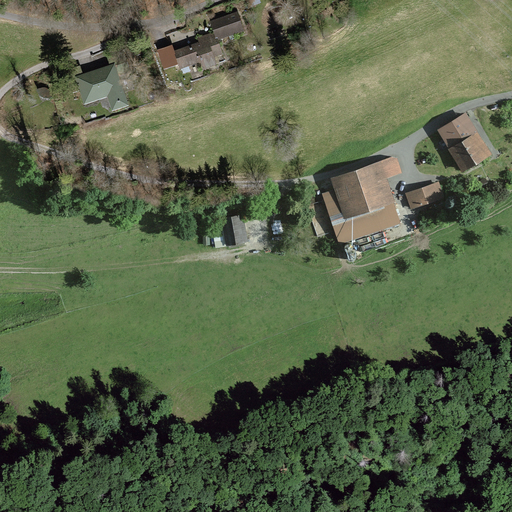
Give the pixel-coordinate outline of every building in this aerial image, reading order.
[(241,12),(209,22),(212,33),(196,38),(198,43),(190,46),(191,51),(181,54),(186,68),(207,61),(210,69),(221,65),(219,59),(228,56),(224,43),(248,34),(241,12)] [(172,47),(157,53),(164,72),(179,66),(172,47)] [(119,63),(79,78),(88,104),(111,95),(118,114),(136,107),(119,63)] [(39,91),(37,91),(38,95),(40,98),(44,100),(48,101),(51,99),(52,97),(51,94),(49,91),(46,89),(43,89),(39,91)] [(471,114),(441,132),(464,172),(495,154),(471,114)] [(397,156),(332,179),(347,222),(398,204),(389,178),(403,173),(397,156)] [(438,183),(404,194),(410,211),(443,200),(438,183)] [(313,218),(318,234),(334,229),(328,212),(313,218)] [(244,215),(222,220),(227,246),(249,242),(244,215)]
